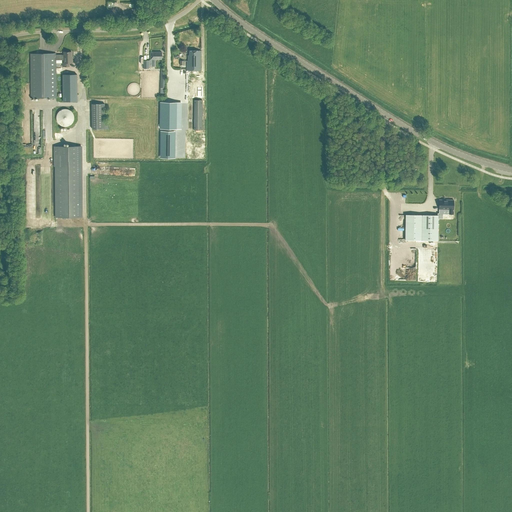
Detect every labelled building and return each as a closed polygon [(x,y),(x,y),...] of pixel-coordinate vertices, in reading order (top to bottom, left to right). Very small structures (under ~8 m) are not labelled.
[(201,71),(201,51),(189,51),(189,57),(188,57),(188,61),(187,61),(187,71),(201,71)] [(72,59),(72,52),(64,52),(64,55),(56,55),(56,53),(31,54),(31,98),(56,98),(56,60),(64,60),(64,63),(63,63),(63,67),(69,66),(69,63),(72,63),(72,59)] [(63,102),(78,102),(77,75),(63,75),(63,102)] [(175,90),(198,90),(198,80),(190,80),(190,78),(175,78),(175,90)] [(193,100),(193,130),(202,130),(202,100),(193,100)] [(161,103),(160,128),(179,129),(179,103),(161,103)] [(92,104),(92,129),(105,129),(104,104),(92,104)] [(65,127),(66,127),(68,127),(69,126),(70,126),(71,125),(72,124),(72,123),(73,122),(73,121),(74,120),(74,119),(74,118),(74,117),(74,116),(73,115),(73,114),(72,113),(72,112),(71,111),(70,110),(69,110),(68,110),(66,109),(65,109),(64,109),(63,110),(62,110),(61,110),(60,111),(59,112),(58,113),(58,114),(57,115),(57,116),(57,117),(57,118),(57,119),(57,120),(57,121),(58,122),(58,123),(59,124),(60,125),(61,126),(62,126),(63,127),(64,127),(65,127)] [(56,218),(82,217),(81,146),(54,147),(54,166),(55,166),(56,218)] [(448,214),(453,214),(453,200),(439,200),(439,209),(448,210),(448,214)] [(438,240),(439,215),(406,214),(405,240),(438,240)]
